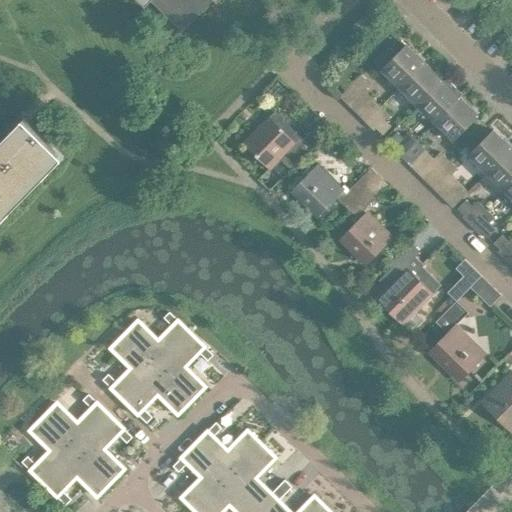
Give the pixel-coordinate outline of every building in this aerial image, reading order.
[(149,0),(181,31),(211,0),(149,0)] [(380,69),(399,87),(423,62),(422,61),(424,59),(423,57),(421,59),(405,44),(396,53),(390,48),(388,47),(385,48),(375,58),(375,61),(375,63),(381,69),(380,69)] [(439,77),(423,62),(399,87),(417,105),(442,79),(440,78),(442,76),(441,75),(439,77)] [(363,89),(369,83),(360,74),(338,96),(347,105),(363,89)] [(417,105),(435,122),(460,97),(458,96),(460,94),(459,93),(457,95),(442,79),(417,105)] [(371,98),(363,89),(347,105),(356,113),(371,98)] [(475,112),(460,97),(435,122),(453,141),(478,115),(476,114),(478,112),(477,110),(475,112)] [(380,106),(371,98),(356,113),(365,122),(380,106)] [(389,114),(380,106),(365,122),(373,130),(375,128),(384,119),(389,114)] [(291,167),(316,142),(330,127),(322,119),(303,139),(274,111),(243,142),(269,167),(280,156),(291,167)] [(382,134),(390,126),(384,119),(375,128),(382,134)] [(0,217),(62,154),(29,122),(17,133),(0,150),(0,217)] [(467,155),(485,173),(510,147),(495,132),(497,130),(495,128),(494,130),(492,129),(467,155)] [(394,146),(403,138),(396,131),(388,140),(394,146)] [(408,133),(403,138),(394,146),(392,149),(401,157),(416,141),(408,133)] [(410,165),(425,149),(416,141),(401,157),(410,165)] [(511,147),(511,148),(510,147),(485,173),(503,190),(511,181),(511,147)] [(418,173),(433,158),(425,149),(410,165),(418,173)] [(427,182),(448,160),(439,151),(433,158),(418,173),(427,182)] [(450,174),(456,168),(448,160),(427,182),(435,190),(450,174)] [(335,197),(347,208),(379,175),(370,167),(345,192),(317,164),(291,190),(317,215),(335,197)] [(450,174),(435,190),(443,198),(459,182),(450,174)] [(362,209),(387,184),(379,175),(347,208),(358,219),(340,238),(366,263),(391,237),(362,209)] [(511,181),(503,190),(511,198),(511,181)] [(459,182),(443,198),(452,207),(468,191),(459,182)] [(472,205),(466,199),(457,207),(464,214),(472,205)] [(477,200),(472,205),(464,214),(462,216),(470,224),(486,208),(477,200)] [(486,208),(470,224),(479,232),(481,230),(489,222),(494,217),(486,208)] [(487,237),(496,228),(489,222),(481,230),(487,237)] [(502,234),(493,242),(500,249),(508,240),(502,234)] [(511,236),(508,240),(500,249),(498,251),(506,259),(511,253),(511,236)] [(422,263),(416,257),(404,246),(387,264),(398,275),(376,298),(402,324),(432,293),(412,273),(422,263)] [(489,306),(492,303),(501,294),(481,275),(469,286),(489,306)] [(484,354),(454,325),(467,312),(455,300),(435,321),(446,332),(429,350),(459,380),(484,354)] [(163,317),(171,325),(177,320),(169,311),(163,317)] [(157,367),(191,333),(177,320),(171,325),(157,340),(137,320),(123,334),(157,367)] [(191,400),(205,386),(184,366),(198,352),(204,346),(191,333),(157,367),(191,400)] [(116,382),(110,388),(124,401),(157,367),(123,334),(110,348),(130,368),(116,382)] [(212,354),(204,346),(198,352),(207,360),(212,354)] [(143,408),(157,394),(177,414),(191,400),(157,367),(124,401),(137,414),(143,408)] [(511,371),(482,402),(511,431),(511,371)] [(110,388),(116,382),(108,374),(102,379),(110,388)] [(88,394),(82,399),(91,408),(96,402),(88,394)] [(77,422),(56,402),(43,416),(76,449),(110,415),(96,402),(91,408),(77,422)] [(146,422),(151,416),(143,408),(137,414),(146,422)] [(117,434),(123,428),(110,415),(76,449),(110,482),(124,468),(103,448),(117,434)] [(30,470),(43,483),(76,449),(43,416),(29,430),(49,450),(35,464),(30,470)] [(215,422),(207,430),(213,436),(221,427),(215,422)] [(132,436),(123,428),(117,434),(126,442),(132,436)] [(194,443),(228,477),(261,443),(247,429),(227,450),(213,436),(207,430),(194,443)] [(228,477),(194,443),(180,457),(186,462),(201,476),(181,497),(195,510),(228,477)] [(255,477),(275,457),(261,443),(228,477),(261,510),(274,496),(271,493),(255,477)] [(110,482),(76,449),(43,483),(56,496),(62,490),(76,476),(96,496),(110,482)] [(30,470),(35,464),(27,456),(21,462),(30,470)] [(186,462),(180,457),(172,465),(178,471),(186,462)] [(220,511),(228,504),(236,511),(258,511),(261,510),(228,477),(195,510),(196,511),(220,511)] [(284,479),(277,486),(284,493),(291,486),(284,479)] [(278,499),(284,493),(277,486),(271,493),(278,499)] [(62,490),(56,496),(65,504),(70,499),(62,490)] [(274,496),(261,510),(263,511),(324,511),(327,509),(313,495),(296,511),(290,511),(278,500),(274,496)]
